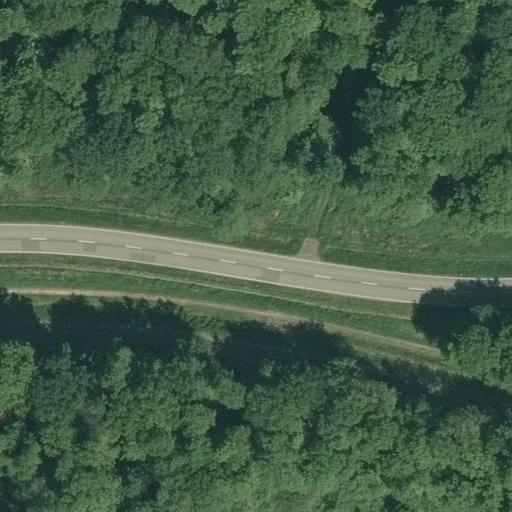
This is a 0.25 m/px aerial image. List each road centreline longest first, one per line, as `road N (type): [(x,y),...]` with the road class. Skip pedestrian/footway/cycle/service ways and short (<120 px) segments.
road 1 (unclassified): [(0,224),(124,232),(440,278),(511,276)]
road 2 (track): [(305,261),(393,0)]
